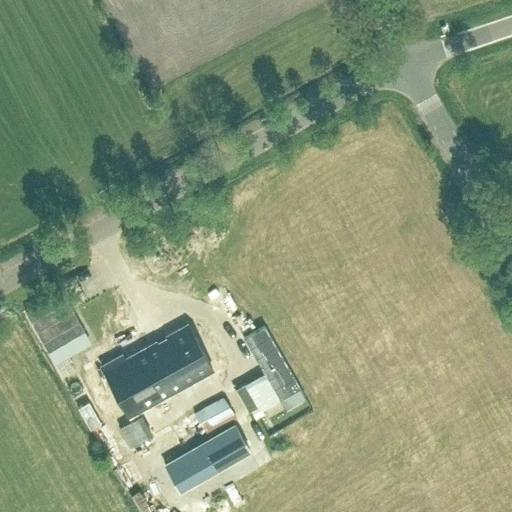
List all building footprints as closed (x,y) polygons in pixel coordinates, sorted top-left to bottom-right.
[(156,339),(145,346),(170,390),(212,367),(187,322),(166,334),(167,336),(157,342),(156,339)] [(170,390),(145,346),(124,357),(122,352),(101,364),(128,413),(170,390)] [(61,373),(72,367),(64,353),(53,359),(61,373)] [(264,373),(250,377),(253,388),(267,384),(264,373)] [(128,444),(151,431),(140,412),(117,424),(128,444)] [(104,425),(92,431),(109,466),(121,460),(104,425)]
